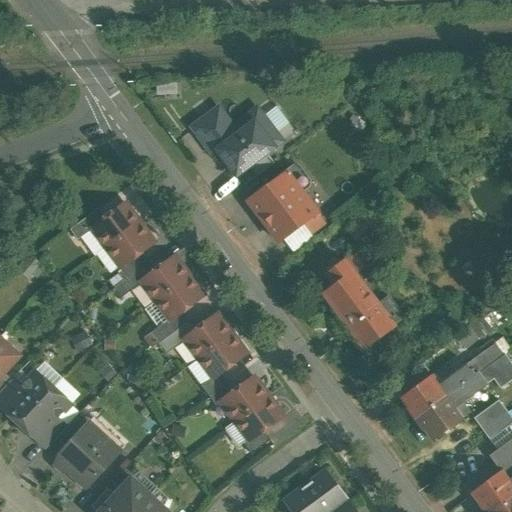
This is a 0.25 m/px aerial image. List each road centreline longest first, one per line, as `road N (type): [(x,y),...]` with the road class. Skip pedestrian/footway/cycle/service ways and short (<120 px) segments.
road 1 (tertiary): [(119,114),(352,408)]
road 2 (residential): [(352,408),(222,511)]
road 3 (tertiary): [(38,0),(119,114)]
road 4 (tertiary): [(0,159),(119,114)]
road 5 (tertiary): [(352,408),(425,511)]
